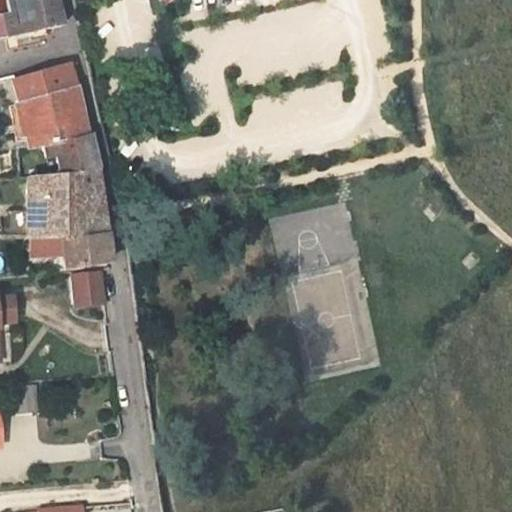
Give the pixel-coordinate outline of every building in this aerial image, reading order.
[(1,0),(4,14),(0,14),(0,29),(2,39),(58,30),(51,0),(1,0)] [(18,84),(25,106),(32,150),(51,148),(87,143),(81,106),(78,92),(73,71),(18,84)] [(89,156),(87,143),(51,148),(54,176),(93,173),(89,156)] [(28,238),(62,237),(104,237),(100,217),(96,193),(93,173),(54,176),(26,178),(28,238)] [(104,237),(62,237),(66,269),(109,267),(106,250),(104,237)] [(101,271),(71,272),(78,308),(106,303),(101,271)] [(14,323),(12,299),(0,300),(0,338),(2,338),(1,324),(14,323)]
